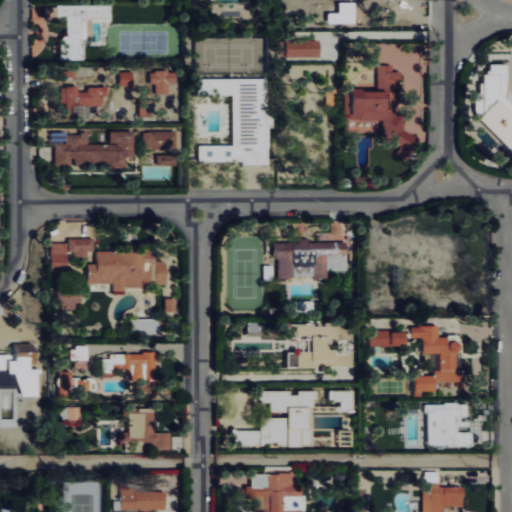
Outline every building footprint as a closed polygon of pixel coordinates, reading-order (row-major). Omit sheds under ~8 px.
[(61,59),(84,59),(84,17),(110,18),(110,5),(45,4),(45,17),(68,18),(67,35),(61,35),(61,59)] [(286,40),(286,57),(321,56),(320,40),(286,40)] [(508,64),(491,63),(491,73),(484,73),(484,113),(480,118),(502,140),(502,144),(510,152),(511,149),(511,103),(508,99),(508,64)] [(423,131),(404,120),(404,114),(397,114),(397,110),(399,106),(399,82),(402,77),(402,71),(393,70),(393,64),(378,64),(378,90),(366,90),(362,88),(353,88),(352,113),(360,114),(360,119),(384,120),(383,137),(400,144),(401,144),(396,153),(405,157),(412,158),(423,132),(423,131)] [(104,88),(76,88),(76,70),(62,70),(62,103),(67,103),(67,116),(104,116),(104,88)] [(134,71),(121,71),(120,85),(134,85),(134,71)] [(269,162),(270,78),(198,78),(198,95),(233,95),(233,145),(199,144),(199,162),(269,162)] [(135,130),(110,130),(110,142),(89,142),(89,128),(80,128),(80,134),(66,134),(66,142),(55,142),(55,164),(73,163),(73,162),(111,162),(111,167),(126,167),(126,156),(135,156),(135,130)] [(143,131),(144,153),(157,153),(157,164),(178,164),(177,130),(143,131)] [(95,238),(69,237),(69,253),(94,254),(95,238)] [(277,276),(328,276),(328,269),(347,269),(347,241),(309,241),(308,240),(277,240),(277,276)] [(52,242),(51,265),(68,265),(68,243),(52,242)] [(88,283),(113,283),(113,286),(167,286),(167,259),(156,259),(156,251),(97,251),(97,263),(88,263),(88,283)] [(176,297),(165,298),(166,311),(176,311),(176,297)] [(288,366),(353,366),(353,349),(348,349),(348,339),(339,339),(339,325),(297,325),(297,337),(303,337),(303,351),(288,351),(288,366)] [(463,381),(463,370),(457,370),(456,351),(462,351),(462,338),(439,339),(438,325),(411,326),(412,337),(423,337),(423,353),(440,352),(440,373),(414,374),(415,396),(422,395),(422,391),(436,390),(436,381),(463,381)] [(370,331),(370,346),(406,345),(406,330),(370,331)] [(0,364),(0,378),(16,378),(16,374),(31,373),(31,359),(35,359),(35,342),(14,342),(15,359),(9,359),(9,365),(0,364)] [(104,353),(104,370),(122,370),(122,377),(156,377),(156,354),(104,353)] [(72,370),(60,370),(58,395),(70,396),(72,370)] [(91,379),(77,379),(77,389),(91,390),(91,379)] [(312,446),(313,390),(299,390),(299,391),(260,391),(260,402),(271,402),(271,411),(287,411),(286,417),(261,417),(261,429),(232,429),(232,444),(278,445),(278,446),(312,446)] [(427,444),(471,445),(471,432),(452,432),(453,421),(461,421),(461,407),(467,407),(467,404),(428,403),(427,444)] [(82,419),(82,406),(62,406),(61,418),(82,419)] [(170,432),(155,432),(154,407),(140,407),(140,412),(130,412),(130,431),(122,431),(122,443),(126,443),(127,450),(171,449),(170,432)] [(264,511),(304,511),(303,472),(252,474),(252,485),(247,485),(247,498),(257,498),(257,511),(264,511)] [(464,506),(464,486),(439,486),(439,474),(424,474),(424,511),(444,511),(445,506),(464,506)] [(122,490),(122,510),(166,508),(165,489),(122,490)]
